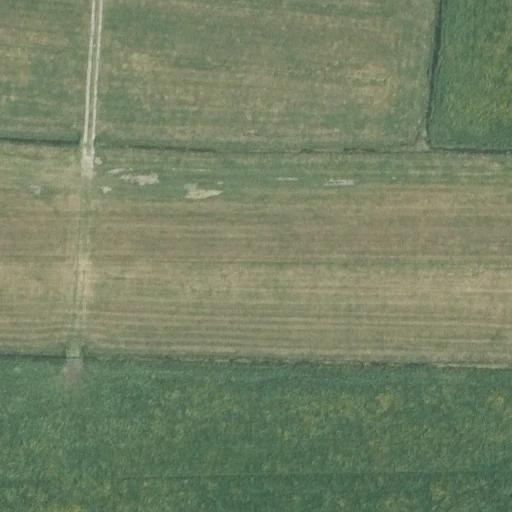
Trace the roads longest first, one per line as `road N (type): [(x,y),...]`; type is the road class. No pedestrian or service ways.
road 1 (track): [(72,390),(86,161)]
road 2 (track): [(86,161),(96,0)]
